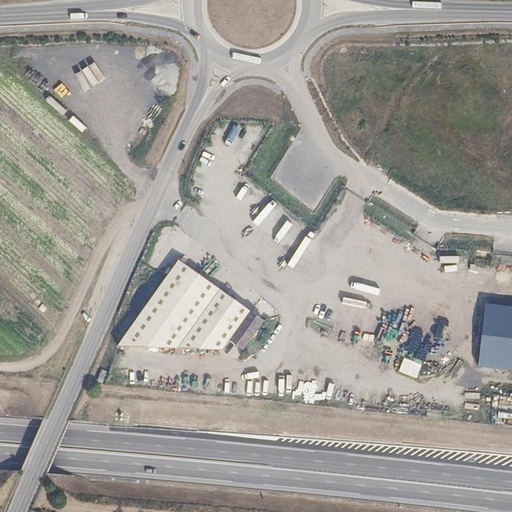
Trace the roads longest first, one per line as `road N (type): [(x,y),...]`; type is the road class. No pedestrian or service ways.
road 1 (track): [(511,388),(390,327),(262,292),(154,200),(13,58)]
road 2 (motorway): [(511,481),(0,433)]
road 3 (motorway): [(0,454),(511,502)]
road 4 (tertiary): [(18,511),(184,133)]
road 5 (unclassified): [(511,228),(435,221),(342,163),(315,131),(279,56)]
road 6 (unknown): [(86,358),(287,368),(288,328),(262,292)]
road 7 (secondary): [(71,12),(152,19),(198,36)]
road 8 (unknown): [(361,175),(304,281)]
